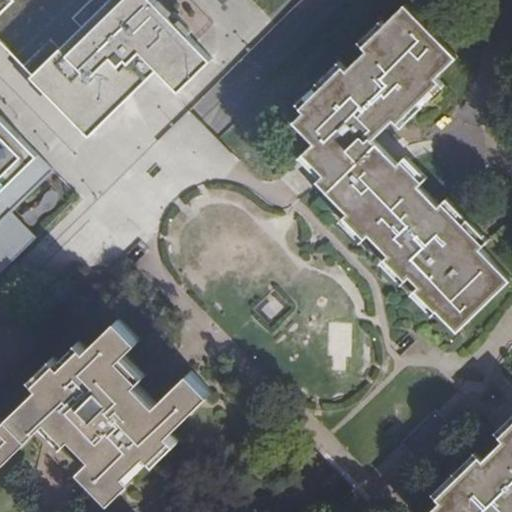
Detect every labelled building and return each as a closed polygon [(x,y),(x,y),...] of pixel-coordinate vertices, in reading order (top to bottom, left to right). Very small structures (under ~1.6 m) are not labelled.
[(0,0),(0,39),(89,133),(158,67),(179,90),(212,59),(156,0),(0,0)] [(457,58),(408,8),(366,49),(370,52),(349,72),(346,69),(304,109),(308,112),(299,123),(319,143),(308,153),(329,173),(322,180),(352,212),(349,216),(369,236),(371,234),(393,255),(390,258),(410,278),(412,275),(423,286),(421,288),(462,328),(511,280),(480,249),(484,245),(444,204),(441,207),(420,186),(422,183),(402,162),(400,165),(374,139),(396,118),(398,121),(440,81),(437,78),(457,58)] [(0,266),(34,235),(9,209),(52,168),(0,113),(0,266)] [(171,431),(207,396),(187,376),(160,402),(139,382),(142,379),(122,359),(141,339),(121,318),(89,348),(88,346),(65,366),(61,363),(40,381),(44,386),(0,429),(0,465),(50,416),(72,437),(75,435),(96,457),(85,468),(114,497),(135,478),(127,469),(147,449),(152,454),(173,433),(171,431)] [(444,500),(431,511),(511,511),(511,425),(502,435),(506,438),(485,459),(483,456),(440,495),(444,500)]
